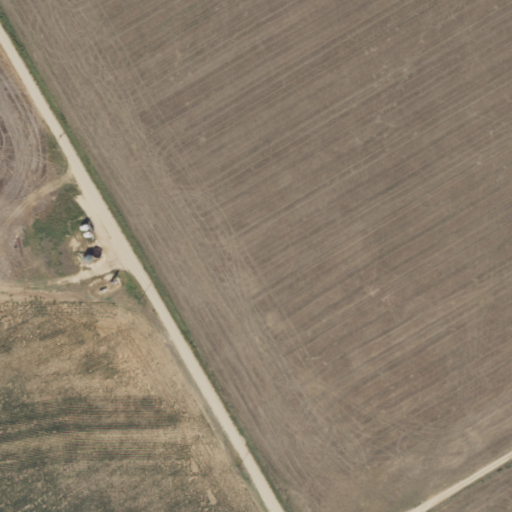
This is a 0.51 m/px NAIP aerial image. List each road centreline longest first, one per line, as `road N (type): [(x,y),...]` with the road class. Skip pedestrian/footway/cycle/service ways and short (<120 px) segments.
road 1 (residential): [(282,511),(0,26)]
road 2 (residential): [(0,365),(147,278)]
